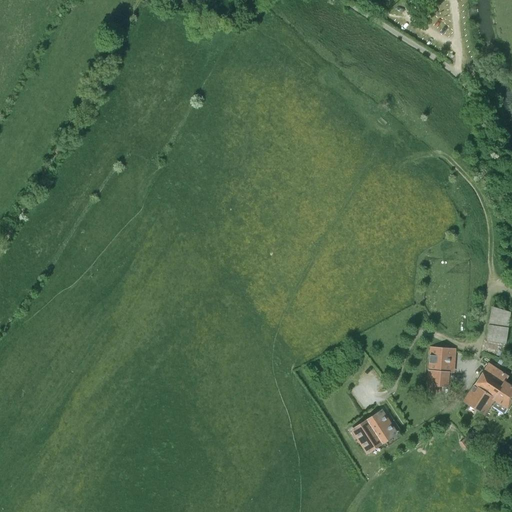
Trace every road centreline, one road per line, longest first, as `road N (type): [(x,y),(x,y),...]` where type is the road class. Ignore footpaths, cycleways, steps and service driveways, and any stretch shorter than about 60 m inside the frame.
road 1 (track): [(138,0),(0,248)]
road 2 (unclassified): [(511,166),(495,121),(462,81),(344,0)]
